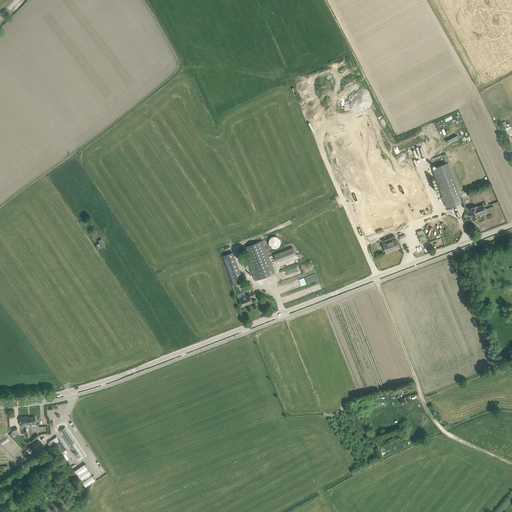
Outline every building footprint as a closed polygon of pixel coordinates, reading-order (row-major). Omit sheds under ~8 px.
[(341,130),(328,134),(346,195),(351,195),(352,184),(362,220),(362,219),(369,241),(374,241),(370,243),(370,244),(381,241),(382,233),(392,230),(395,239),(395,234),(393,229),(404,226),(372,112),(359,116),(383,197),(383,200),(378,200),(377,196),(378,183),(377,180),(376,189),(374,188),(373,185),(373,180),(355,116),(339,121),(341,130)] [(438,136),(426,136),(426,149),(438,148),(438,136)] [(428,158),(446,208),(462,202),(448,162),(444,152),(428,158)] [(400,166),(415,218),(432,213),(431,210),(432,210),(431,204),(427,205),(414,162),(400,166)] [(480,217),(479,215),(481,214),(486,212),(483,205),(477,208),(476,206),(468,209),(470,214),(469,214),(470,217),(471,217),(472,220),(473,220),(474,221),(475,221),(476,220),(477,220),(476,219),(480,217)] [(268,242),(268,243),(268,244),(269,244),(269,245),(269,246),(270,247),(271,248),(272,248),(273,248),(274,248),(275,248),(276,248),(277,248),(278,247),(279,247),(279,246),(280,245),(280,244),(280,243),(280,242),(280,241),(280,240),(280,239),(279,239),(279,238),(278,238),(278,237),(277,237),(276,237),(275,236),(274,236),(273,236),(272,237),(271,237),(270,238),(269,239),(269,240),(268,241),(268,242)] [(383,244),(384,248),(386,253),(386,252),(392,250),(399,248),(396,239),(383,244)] [(261,242),(243,248),(255,281),(273,275),(261,242)] [(272,254),(275,262),(294,254),(291,247),(272,254)] [(242,280),(231,251),(222,255),(232,284),(242,280)] [(238,299),(240,302),(241,306),(248,304),(248,305),(252,303),(250,297),(255,295),(253,292),(249,294),(249,295),(238,299)] [(28,417),(28,416),(20,417),(20,426),(26,426),(26,424),(36,424),(36,423),(37,423),(37,421),(36,421),(35,417),(28,417)] [(59,431),(77,458),(83,454),(65,427),(59,431)] [(24,451),(25,452),(28,455),(36,449),(41,444),(37,440),(24,451)]
